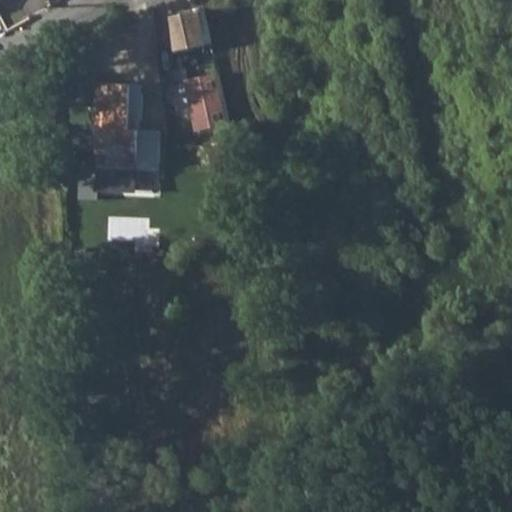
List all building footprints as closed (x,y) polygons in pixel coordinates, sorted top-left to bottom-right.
[(211,9),(177,15),(183,50),(217,44),(211,9)] [(196,132),(213,129),(228,126),(218,76),(186,81),(196,132)] [(128,86),(93,85),(92,128),(97,128),(96,169),(137,169),(155,170),(156,132),(140,131),(140,95),(128,94),(128,86)] [(128,86),(128,94),(140,95),(140,87),(128,86)] [(228,126),(213,129),(215,140),(230,138),(228,126)] [(131,170),(101,169),(101,183),(131,184),(131,170)]
